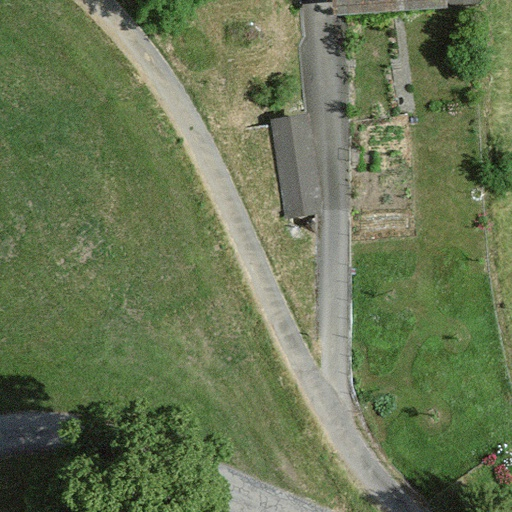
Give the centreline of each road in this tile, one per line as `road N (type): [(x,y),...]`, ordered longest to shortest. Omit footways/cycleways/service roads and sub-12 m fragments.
road 1 (track): [(418,511),(317,399),(145,60),(87,0)]
road 2 (unclassified): [(0,433),(104,433),(220,481)]
